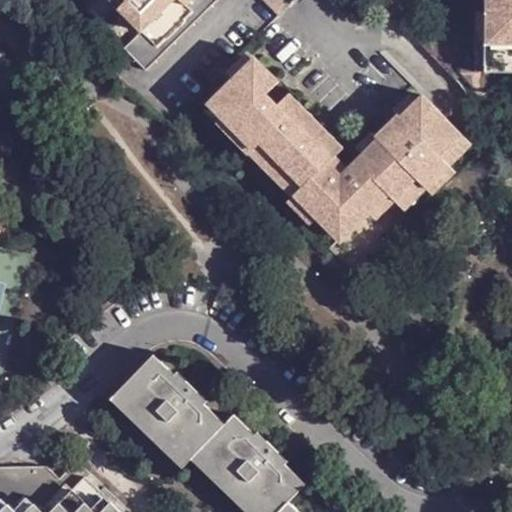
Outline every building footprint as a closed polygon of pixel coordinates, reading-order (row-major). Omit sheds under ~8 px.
[(148,25),(123,0),(121,0),(116,6),(141,32),(148,25)] [(123,0),(148,25),(141,32),(125,49),(147,71),(218,0),(123,0)] [(511,0),(485,0),(485,18),(484,45),(470,44),(470,76),(511,75),(511,0)] [(471,23),(470,44),(484,45),(485,18),(477,18),(471,23)] [(264,99),(280,83),(257,60),(213,102),(299,189),(294,194),(316,217),(319,214),(342,238),(386,194),(397,204),(419,182),(422,186),(446,163),(443,160),(465,138),(423,97),(401,118),(399,115),(376,138),(379,140),(356,162),(348,170),(336,157),(344,149),(290,94),(274,110),(264,99)] [(290,94),(280,83),(264,99),(274,110),(290,94)] [(299,189),(213,102),(206,109),(292,196),(294,194),(299,189)] [(472,145),(465,138),(443,160),(446,163),(422,186),(419,182),(397,204),(404,212),(427,190),(433,196),(456,173),(450,167),(472,145)] [(356,162),(344,149),(336,157),(348,170),(356,162)] [(294,194),(292,196),(286,201),(308,224),(316,217),(294,194)] [(209,400),(178,371),(175,374),(155,355),(114,398),(185,467),(193,458),(227,423),(206,404),(209,400)] [(193,458),(250,511),(280,511),(289,502),(307,484),(286,463),(255,434),(235,415),(227,423),(193,458)] [(0,469),(0,505),(1,507),(6,511),(9,511),(20,501),(27,508),(32,511),(33,511),(58,487),(66,494),(79,481),(66,468),(54,482),(40,470),(0,469)] [(99,500),(79,481),(66,494),(53,506),(58,511),(73,511),(79,507),(84,511),(99,511),(105,507),(99,500)] [(47,511),(53,506),(66,494),(58,487),(33,511),(47,511)] [(22,511),(27,508),(20,501),(9,511),(22,511)] [(299,511),(292,505),(289,502),(280,511),(299,511)]
